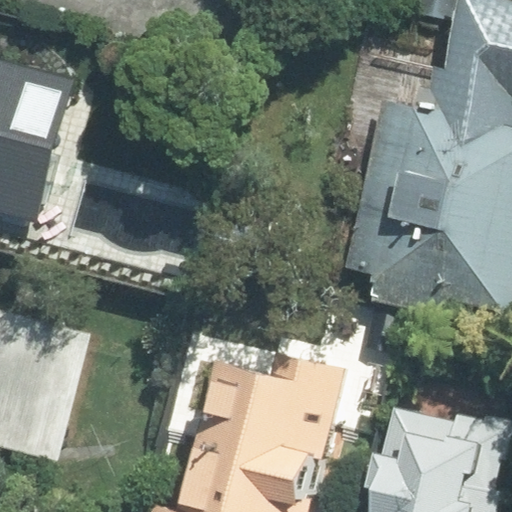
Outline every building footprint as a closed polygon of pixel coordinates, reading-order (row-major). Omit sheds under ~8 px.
[(461,311),(511,319),(511,4),(488,0),(421,0),(418,20),(462,28),(446,114),(384,103),(353,280),(381,285),(378,305),(459,320),(461,311)] [(0,60),(0,224),(35,234),(74,80),(0,60)] [(0,446),(67,463),(101,333),(0,306),(0,446)] [(320,511),(339,391),(217,372),(196,511),(174,511),(158,509),(158,511),(320,511)] [(499,511),(502,484),(507,427),(395,417),(391,463),(381,462),(377,511),(499,511)]
